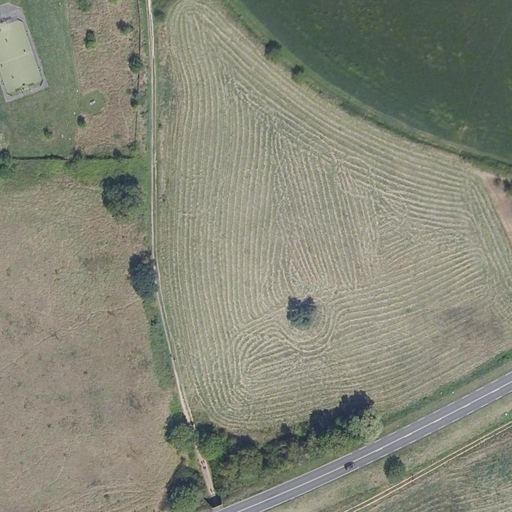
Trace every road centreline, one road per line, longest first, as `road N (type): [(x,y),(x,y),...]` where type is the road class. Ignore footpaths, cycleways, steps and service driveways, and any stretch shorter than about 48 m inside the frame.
road 1 (track): [(148,0),(150,262),(176,395),(215,511)]
road 2 (primary): [(511,380),(236,511)]
road 3 (track): [(352,511),(511,426)]
